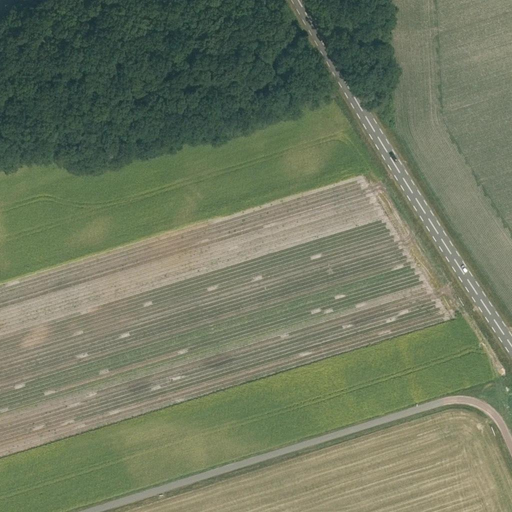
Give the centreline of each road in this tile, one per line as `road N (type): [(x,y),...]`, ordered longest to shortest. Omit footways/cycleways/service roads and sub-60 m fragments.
road 1 (unclassified): [(87,511),(448,400),(465,399),(495,416),(511,450)]
road 2 (primary): [(511,346),(299,0)]
